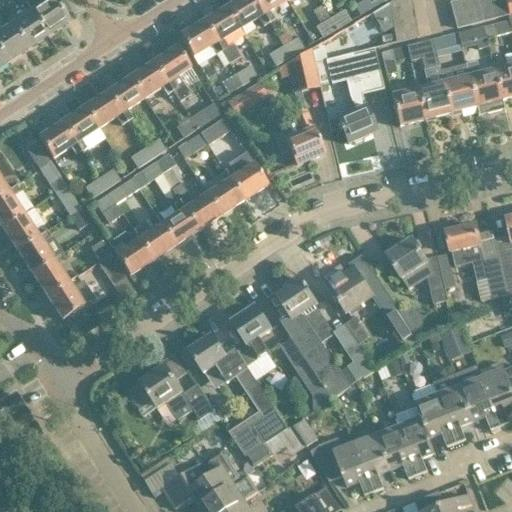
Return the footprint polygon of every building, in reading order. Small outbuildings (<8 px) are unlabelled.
[(29,0),(25,3),(29,8),(48,37),(68,24),(68,23),(64,16),(71,12),(63,0),(29,0)] [(263,29),(270,26),(254,0),(241,0),(227,9),(241,31),(258,21),(263,29)] [(286,0),(254,0),(270,26),(276,22),(271,13),(288,3),(286,0)] [(370,12),(384,4),(381,0),(364,0),(363,1),(364,2),(369,11),(370,12)] [(412,4),(411,0),(396,0),(395,1),(390,4),(390,9),(412,4)] [(454,17),(479,10),(476,0),(466,0),(451,4),(454,17)] [(496,20),(490,0),(476,0),(479,10),(482,23),(496,20)] [(504,0),(490,0),(496,20),(508,16),(509,16),(505,0),(504,0)] [(364,2),(354,7),(360,17),(369,11),(364,2)] [(390,9),(392,21),(414,15),(412,4),(390,9)] [(322,7),(314,12),(321,25),(330,20),(322,7)] [(9,22),(12,26),(28,51),(29,51),(28,50),(47,37),(48,38),(49,38),(29,8),(9,22)] [(227,9),(204,23),(218,45),(223,54),(228,51),(223,42),(241,31),(227,9)] [(392,21),(390,9),(372,20),(383,39),(394,32),(394,28),(392,21)] [(482,23),(479,10),(454,17),(457,29),(482,23)] [(330,20),(338,34),(353,25),(345,12),(330,20)] [(392,21),(394,28),(394,32),(416,27),(414,15),(392,21)] [(324,42),(338,34),(330,20),(321,25),(316,28),(324,42)] [(509,21),(483,27),(487,40),(511,34),(511,33),(511,29),(509,21)] [(218,45),(204,23),(180,37),(194,60),(212,48),(217,57),(223,54),(218,45)] [(12,26),(0,34),(0,52),(8,65),(9,64),(8,63),(27,50),(28,52),(28,51),(12,26)] [(396,44),(400,43),(418,39),(416,27),(394,32),(396,44)] [(458,33),(458,34),(461,47),(476,43),(477,47),(478,51),(488,48),(487,40),(483,27),(458,33)] [(461,47),(458,34),(432,40),(435,53),(461,47)] [(283,48),(290,60),(305,51),(298,39),(292,42),(283,48)] [(419,43),(407,46),(410,59),(411,63),(423,60),(425,71),(439,68),(435,53),(432,40),(419,43)] [(407,46),(390,50),(394,63),(410,59),(407,46)] [(228,51),(223,54),(225,58),(230,66),(240,60),(233,48),(228,51)] [(290,60),(283,48),(268,57),(275,69),(290,60)] [(153,64),(168,87),(172,93),(173,93),(179,103),(191,96),(180,79),(192,71),(177,49),(153,64)] [(353,144),(356,145),(362,142),(363,139),(376,134),(368,116),(365,108),(362,96),(384,91),(374,50),(325,63),(331,85),(331,86),(345,82),(350,98),(356,111),(337,119),(341,129),(340,130),(341,133),(343,133),(348,146),(353,144)] [(312,51),(286,68),(288,78),(292,94),(295,94),(301,92),(321,87),(315,65),(312,51)] [(0,52),(0,68),(7,64),(8,65),(0,52)] [(325,63),(315,65),(321,87),(331,85),(325,63)] [(172,93),(168,87),(153,64),(131,79),(145,102),(163,90),(167,96),(172,93)] [(486,106),(488,115),(504,111),(502,102),(494,71),(479,75),(477,65),(466,68),(476,109),(486,106)] [(502,102),(511,99),(511,66),(494,71),(502,102)] [(251,67),(236,76),(243,88),(258,79),(251,67)] [(466,68),(441,74),(443,84),(451,115),(476,109),(466,68)] [(228,96),(243,88),(236,76),(221,85),(228,96)] [(108,94),(123,117),(127,123),(133,119),(128,113),(145,102),(131,79),(108,94)] [(417,90),(425,122),(451,115),(443,84),(417,90)] [(391,97),(394,109),(399,128),(425,122),(417,90),(391,97)] [(247,92),(228,104),(236,118),(255,106),(247,92)] [(127,123),(123,117),(108,94),(85,109),(100,132),(117,120),(121,127),(127,123)] [(214,105),(190,120),(198,131),(221,116),(214,105)] [(83,143),(100,132),(85,109),(62,124),(77,147),(81,154),(87,150),(83,143)] [(290,151),(290,152),(297,168),(324,156),(313,129),(305,110),(293,115),(295,119),(282,125),(286,133),(275,137),(282,154),(290,151)] [(183,140),(198,131),(190,120),(176,129),(183,140)] [(231,132),(223,121),(200,135),(208,147),(231,132)] [(36,142),(24,124),(14,131),(26,148),(36,142)] [(81,154),(77,147),(62,124),(39,139),(54,162),(72,150),(76,157),(81,154)] [(194,156),(208,147),(200,135),(186,145),(194,156)] [(160,140),(144,150),(152,161),(167,151),(160,140)] [(40,172),(51,165),(36,142),(26,148),(25,149),(40,172)] [(138,171),(152,161),(144,150),(131,159),(138,171)] [(225,173),(244,202),(268,187),(257,170),(253,165),(245,152),(226,165),(230,170),(225,173)] [(162,177),(177,167),(169,155),(154,165),(162,177)] [(56,195),(66,188),(51,165),(40,172),(56,195)] [(154,165),(132,180),(139,192),(162,177),(154,165)] [(113,171),(99,180),(106,192),(120,182),(113,171)] [(220,177),(225,184),(207,196),(221,217),(244,202),(225,173),(220,177)] [(5,187),(0,180),(0,198),(8,193),(17,187),(13,182),(5,187)] [(93,201),(106,192),(99,180),(85,189),(93,201)] [(135,195),(139,192),(132,180),(109,195),(116,206),(135,195)] [(221,217),(207,196),(190,207),(185,199),(189,197),(182,186),(172,192),(177,200),(184,211),(199,232),(221,217)] [(17,187),(0,198),(0,226),(2,230),(23,216),(12,199),(21,193),(17,187)] [(172,192),(164,197),(168,203),(170,202),(171,204),(172,204),(177,200),(172,192)] [(109,195),(94,205),(102,216),(108,225),(122,216),(116,206),(109,195)] [(71,196),(61,203),(70,218),(81,210),(71,196)] [(162,226),(176,247),(199,232),(184,211),(177,200),(172,204),(179,214),(162,226)] [(81,210),(70,218),(79,231),(90,224),(81,210)] [(43,228),(35,233),(23,216),(2,230),(17,253),(47,233),(43,228)] [(134,233),(139,241),(153,262),(176,247),(162,226),(145,237),(140,229),(134,233)] [(510,296),(499,258),(494,232),(479,236),(476,226),(447,233),(455,269),(474,265),(477,283),(489,281),(493,301),(510,297),(510,296)] [(17,253),(32,275),(53,261),(42,244),(50,239),(47,233),(17,253)] [(130,278),(153,262),(139,241),(134,233),(128,237),(133,245),(115,256),(130,278)] [(395,268),(403,281),(409,291),(428,279),(435,306),(449,302),(438,258),(426,261),(413,241),(388,257),(390,260),(388,260),(394,269),(395,268)] [(101,263),(111,256),(102,242),(92,249),(101,263)] [(111,256),(101,263),(102,264),(99,266),(114,288),(126,280),(111,256)] [(511,258),(511,256),(501,258),(510,296),(511,295),(511,258)] [(333,282),(331,284),(342,302),(339,303),(347,316),(373,299),(376,296),(384,308),(380,311),(403,345),(404,344),(415,337),(415,336),(401,314),(363,257),(349,266),(350,267),(344,271),(346,274),(344,275),(343,274),(342,274),(343,276),(334,282),(333,280),(332,281),(333,282)] [(32,275),(47,298),(69,284),(77,279),(73,274),(65,279),(53,261),(32,275)] [(77,279),(69,284),(47,298),(63,322),(84,308),(72,289),(80,284),(77,279)] [(333,401),(352,388),(312,328),(325,320),(316,306),(319,304),(307,287),(305,288),(300,279),(285,289),(287,292),(278,298),(291,318),(281,324),(293,341),(310,367),(327,391),(333,401)] [(248,347),(238,353),(248,368),(271,354),(261,340),(273,333),(265,322),(267,321),(264,317),(263,318),(257,308),(233,324),(248,347)] [(511,330),(501,335),(505,347),(511,344),(511,330)] [(246,458),(248,457),(265,446),(265,447),(289,431),(245,366),(234,349),(225,355),(213,337),(190,352),(206,376),(218,368),(228,384),(237,378),(261,414),(230,435),(246,458)] [(293,341),(281,348),(315,399),(327,391),(310,367),(293,341)] [(376,372),(359,347),(348,354),(354,364),(364,379),(376,372)] [(497,375),(483,380),(502,429),(510,425),(505,411),(511,408),(511,368),(507,371),(504,364),(494,367),(497,375)] [(152,399),(159,410),(167,404),(179,422),(194,412),(201,422),(215,412),(198,386),(185,395),(166,368),(142,384),(142,385),(129,394),(141,411),(142,410),(140,407),(152,399)] [(434,384),(439,398),(458,445),(467,442),(461,428),(474,423),(461,388),(456,376),(434,384)] [(461,388),(474,423),(486,418),(492,432),(501,429),(483,380),(461,388)] [(418,409),(423,420),(430,440),(443,435),(448,449),(458,445),(439,398),(434,384),(416,391),(413,396),(417,406),(418,409)] [(0,419),(20,450),(35,440),(41,436),(15,395),(0,404),(0,419)] [(401,428),(400,429),(419,477),(428,474),(423,460),(436,455),(430,440),(423,420),(418,409),(399,416),(397,420),(401,428)] [(300,435),(311,428),(305,419),(294,426),(300,435)] [(400,429),(379,437),(392,471),(404,467),(409,481),(419,477),(400,429)] [(379,437),(357,445),(376,494),(384,490),(379,476),(392,471),(379,437)] [(366,498),(376,494),(357,445),(343,451),(339,441),(322,446),(311,453),(331,484),(343,478),(347,489),(360,484),(366,498)] [(265,446),(248,457),(255,467),(272,456),(265,447),(265,446)] [(194,511),(195,511),(248,478),(247,476),(242,480),(223,451),(163,491),(177,511),(194,500),(199,508),(194,511)] [(311,459),(299,466),(309,484),(321,478),(311,459)] [(229,511),(258,493),(248,478),(195,511),(229,511)] [(259,495),(258,493),(229,511),(250,511),(245,504),(259,495)] [(415,503),(418,511),(458,511),(459,511),(472,507),(469,497),(444,506),(440,494),(415,503)] [(325,511),(316,496),(296,509),(298,511),(325,511)]
